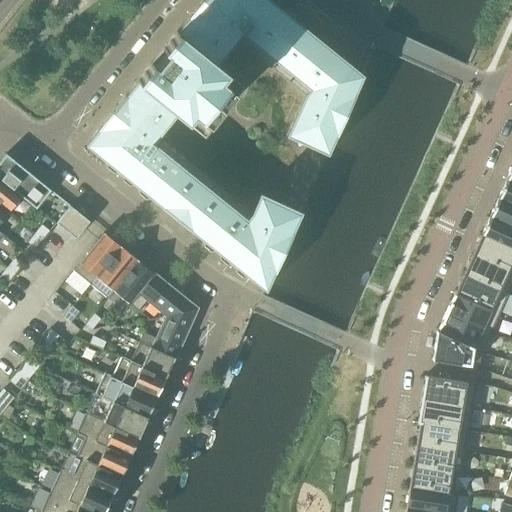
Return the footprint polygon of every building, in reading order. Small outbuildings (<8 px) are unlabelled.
[(201,0),(199,3),(200,3),(192,13),(191,12),(188,16),(188,17),(187,19),(180,29),(179,28),(177,31),(176,31),(172,36),(173,36),(167,44),(166,44),(163,47),(163,48),(164,49),(152,65),(150,63),(147,68),(141,75),(140,75),(136,80),(137,80),(135,83),(135,84),(127,93),(125,95),(122,99),(114,109),(114,108),(109,115),(110,115),(102,125),(101,124),(98,128),(98,129),(97,131),(90,141),(89,140),(85,145),(104,160),(105,166),(112,172),(118,171),(124,176),(124,182),(128,185),(134,184),(136,186),(137,192),(142,196),(148,196),(160,205),(160,206),(164,209),(164,208),(188,228),(187,228),(191,231),(201,239),(202,245),(209,250),(215,250),(217,252),(218,258),(225,263),(231,263),(233,265),(234,271),(241,276),(247,276),(263,289),(265,290),(274,271),(292,231),(300,212),(260,193),(251,213),(157,137),(177,113),(201,132),(241,83),(217,64),(236,40),(305,95),(286,135),(327,154),(336,135),(354,95),(362,75),(360,74),(342,59),(342,53),(334,47),(329,48),(326,46),(326,40),(318,34),(312,35),(310,33),(309,27),(302,21),(296,22),(294,20),(293,14),(286,8),(280,9),(278,7),(277,1),(276,0),(201,0)] [(0,160),(0,178),(22,196),(21,196),(35,208),(36,209),(51,191),(6,154),(0,160)] [(0,205),(4,209),(8,212),(21,196),(22,196),(0,178),(0,205)] [(511,180),(507,178),(498,197),(511,203),(511,180)] [(511,203),(498,197),(490,216),(511,225),(511,203)] [(0,222),(8,212),(4,209),(0,205),(0,222)] [(80,214),(70,206),(56,223),(57,224),(66,231),(80,214)] [(90,222),(80,214),(66,231),(72,236),(76,239),(90,222)] [(511,225),(490,216),(481,234),(511,248),(511,225)] [(42,225),(34,234),(42,240),(49,231),(42,225)] [(103,233),(73,270),(90,284),(121,247),(103,233)] [(35,249),(42,240),(34,234),(27,243),(35,249)] [(480,235),(472,254),(511,271),(511,248),(481,234),(481,236),(480,235)] [(138,261),(121,247),(90,284),(108,299),(114,291),(113,291),(138,261)] [(511,271),(472,254),(463,274),(508,294),(511,285),(511,271)] [(14,258),(7,267),(15,274),(22,265),(14,258)] [(154,274),(138,261),(113,291),(114,291),(130,304),(154,274)] [(0,276),(7,282),(8,283),(8,282),(15,274),(7,267),(0,276)] [(169,314),(196,308),(154,274),(130,304),(138,311),(147,300),(169,314)] [(463,274),(454,293),(499,314),(508,294),(463,274)] [(15,275),(4,292),(11,296),(21,279),(15,275)] [(454,295),(446,313),(490,333),(499,314),(454,293),(454,294),(454,295)] [(72,307),(64,318),(70,322),(79,312),(72,307)] [(139,342),(174,358),(196,308),(169,314),(156,338),(143,332),(139,342)] [(436,331),(436,333),(473,349),(482,353),(490,333),(446,313),(437,332),(436,331)] [(94,314),(85,325),(91,330),(92,330),(101,319),(94,314)] [(50,330),(43,339),(51,345),(59,336),(51,330),(50,330)] [(436,333),(432,360),(470,366),(479,369),(482,353),(473,349),(436,333)] [(93,336),(90,343),(102,349),(106,342),(93,336)] [(43,339),(36,347),(36,348),(47,356),(54,347),(51,345),(43,339)] [(130,362),(165,378),(166,376),(170,367),(174,358),(139,342),(130,361),(130,362)] [(112,377),(156,397),(160,388),(165,378),(130,362),(130,361),(122,357),(113,376),(112,377)] [(24,363),(16,372),(27,381),(35,372),(24,363)] [(27,381),(16,372),(9,380),(9,381),(20,390),(27,381)] [(148,416),(152,406),(156,397),(112,377),(113,376),(104,372),(95,393),(147,417),(148,416)] [(424,376),(420,399),(472,408),(476,384),(424,376)] [(139,436),(143,426),(147,417),(95,393),(94,394),(95,394),(86,412),(86,413),(138,437),(139,436)] [(420,399),(416,423),(419,423),(419,422),(468,430),(472,408),(420,399)] [(138,437),(86,413),(77,432),(129,456),(134,447),(138,438),(138,437)] [(419,423),(416,443),(464,451),(468,430),(419,422),(419,423)] [(129,456),(77,432),(77,433),(68,451),(68,452),(121,476),(125,467),(129,457),(129,456)] [(416,443),(412,465),(456,472),(456,473),(461,474),(464,451),(416,443)] [(121,476),(68,452),(59,472),(112,496),(116,486),(120,477),(121,476)] [(412,465),(409,487),(409,486),(453,493),(453,492),(456,473),(456,472),(412,465)] [(112,496),(59,472),(50,491),(96,511),(104,511),(106,507),(108,505),(112,496)] [(409,487),(406,506),(441,511),(454,511),(458,493),(453,492),(453,493),(409,486),(409,487)] [(96,511),(50,491),(41,511),(43,511),(96,511)]
